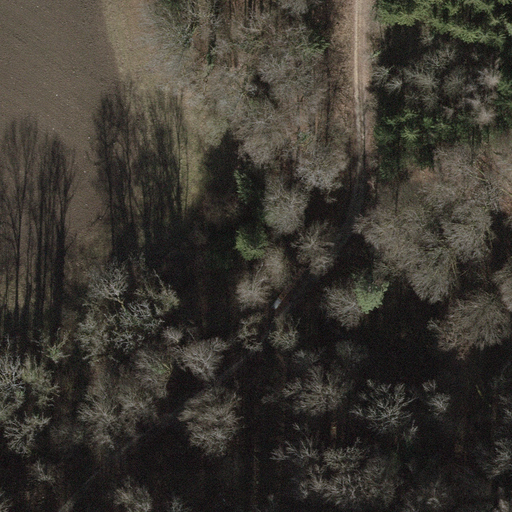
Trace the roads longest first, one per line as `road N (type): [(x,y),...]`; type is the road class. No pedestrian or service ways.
road 1 (track): [(71,511),(138,444),(281,333),(361,212),(370,140),(368,0)]
road 2 (track): [(511,470),(377,438),(322,439),(115,467),(5,511)]
